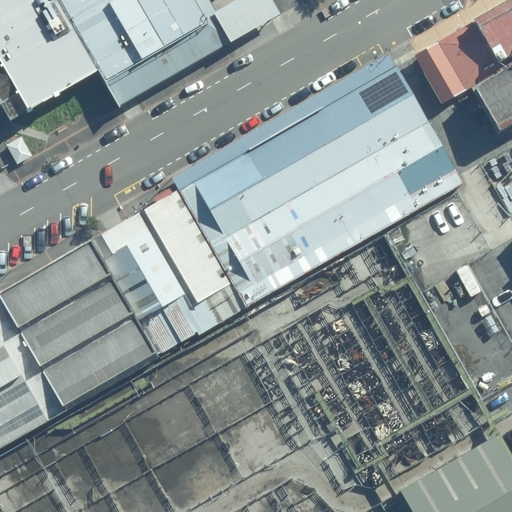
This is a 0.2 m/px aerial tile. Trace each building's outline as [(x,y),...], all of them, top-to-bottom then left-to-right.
[(0,0),(0,110),(8,124),(94,76),(101,88),(114,110),(277,16),(267,0),(239,0),(214,15),(205,0),(0,0)] [(511,0),(509,0),(413,55),(441,104),(474,86),(499,135),(511,127),(511,0)] [(389,55),(171,180),(179,190),(246,307),(463,182),(389,55)] [(19,138),(5,146),(16,165),(30,157),(19,138)] [(179,190),(139,213),(206,330),(246,307),(179,190)] [(139,213),(92,240),(159,357),(206,330),(139,213)] [(0,448),(159,357),(92,240),(0,292),(0,448)] [(511,511),(511,456),(500,436),(404,490),(416,511),(511,511)]
